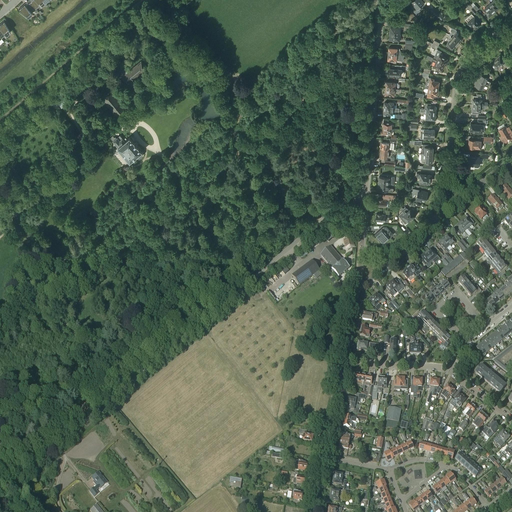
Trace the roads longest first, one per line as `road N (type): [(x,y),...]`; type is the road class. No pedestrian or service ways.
road 1 (unclassified): [(0,493),(352,193),(365,193)]
road 2 (residential): [(365,193),(378,0)]
road 3 (residential): [(511,19),(459,73),(449,172)]
road 4 (residential): [(314,511),(344,359)]
